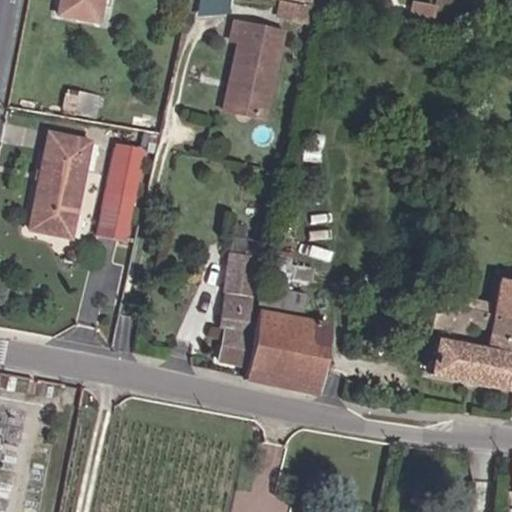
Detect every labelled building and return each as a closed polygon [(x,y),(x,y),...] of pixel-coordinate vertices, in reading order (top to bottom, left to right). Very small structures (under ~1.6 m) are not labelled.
[(60,0),(58,13),(95,20),(98,0),(60,0)] [(228,13),(229,0),(200,0),(199,10),(228,13)] [(433,32),(438,7),(414,2),(409,26),(433,32)] [(241,43),(227,107),(267,116),(264,114),(281,33),(234,22),(231,41),(241,43)] [(66,97),(62,114),(85,120),(90,103),(66,97)] [(47,135),(28,233),(67,239),(86,141),(47,135)] [(124,247),(143,156),(114,150),(93,241),(103,243),(124,247)] [(259,275),(262,254),(268,224),(236,217),(229,247),(226,268),(259,275)] [(217,362),(243,367),(239,381),(311,395),(324,327),(255,313),(256,306),(254,306),(259,275),(226,268),(224,287),(231,290),(217,362)] [(473,314),(492,318),(511,322),(511,283),(502,282),(497,306),(476,302),(473,314)] [(465,327),(468,313),(433,305),(429,328),(462,336),(465,327)] [(473,314),(468,313),(465,327),(489,331),(492,318),(473,314)] [(511,322),(492,318),(489,331),(488,336),(511,341),(511,322)] [(511,341),(488,336),(486,351),(438,341),(430,374),(505,393),(511,361),(511,341)]
